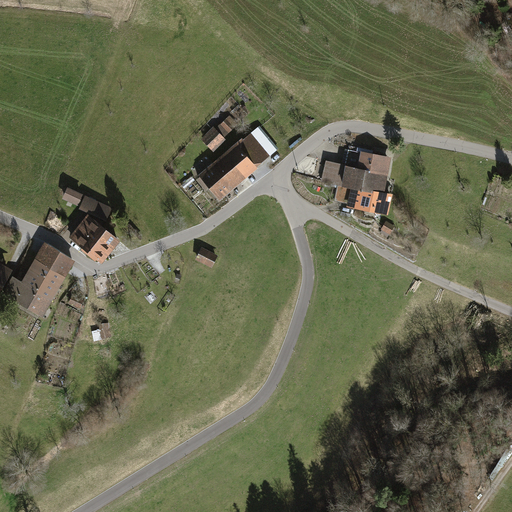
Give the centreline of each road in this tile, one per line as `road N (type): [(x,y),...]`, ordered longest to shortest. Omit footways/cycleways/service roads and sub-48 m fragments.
road 1 (unclassified): [(287,195),(305,259),(305,293),(268,387),(238,417),(83,511)]
road 2 (unclassified): [(0,218),(96,269),(195,233),(272,177)]
road 3 (unclassified): [(511,160),(352,126),(324,134),(272,177)]
road 4 (residential): [(287,195),(511,315)]
road 5 (track): [(511,87),(481,58),(401,11)]
